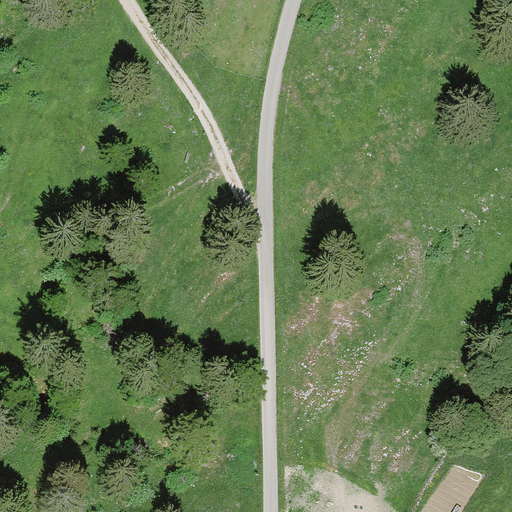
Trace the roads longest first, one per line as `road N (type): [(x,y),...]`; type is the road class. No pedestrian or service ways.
road 1 (unclassified): [(270,511),(264,170),(272,88),(294,0)]
road 2 (track): [(131,0),(265,237)]
